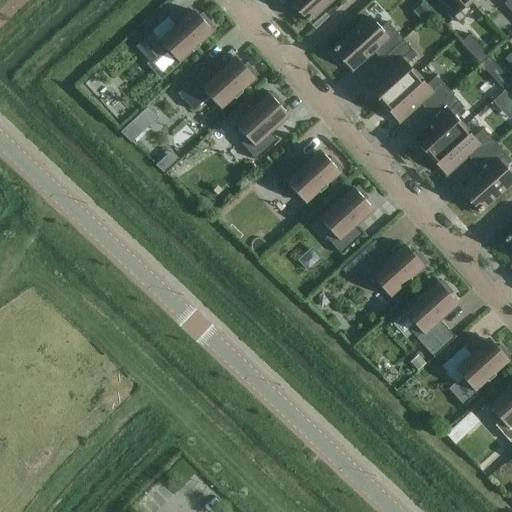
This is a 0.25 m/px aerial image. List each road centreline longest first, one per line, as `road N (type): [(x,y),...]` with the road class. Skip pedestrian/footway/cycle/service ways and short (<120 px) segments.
road 1 (tertiary): [(393,511),(0,140)]
road 2 (residential): [(456,257),(286,65)]
